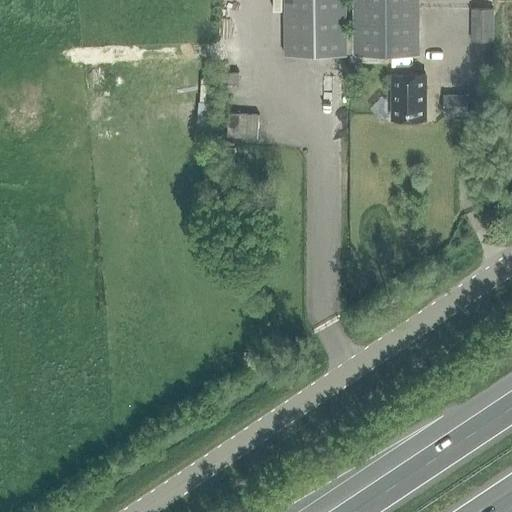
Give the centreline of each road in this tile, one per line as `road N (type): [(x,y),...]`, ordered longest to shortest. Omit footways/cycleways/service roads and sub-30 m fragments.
road 1 (unclassified): [(143,511),(511,275)]
road 2 (motorway): [(511,407),(354,511)]
